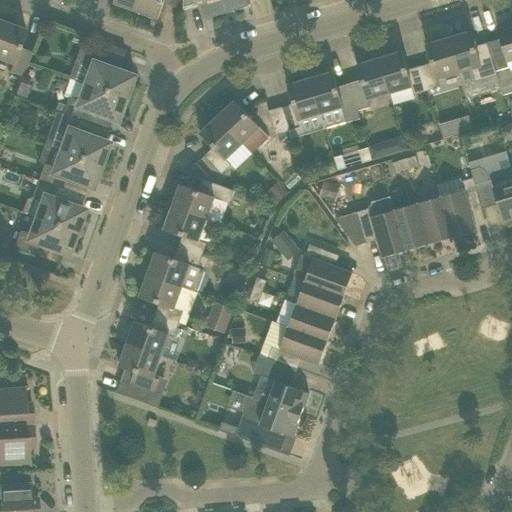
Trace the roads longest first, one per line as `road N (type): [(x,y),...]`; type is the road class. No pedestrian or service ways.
road 1 (residential): [(511,241),(474,271),(377,285),(358,369),(347,374),(307,496)]
road 2 (residential): [(182,82),(153,111),(75,346)]
road 3 (residential): [(424,0),(222,56),(182,82)]
road 4 (residential): [(85,511),(307,496)]
road 5 (residential): [(182,82),(138,30),(43,0)]
road 6 (residential): [(75,346),(85,511)]
